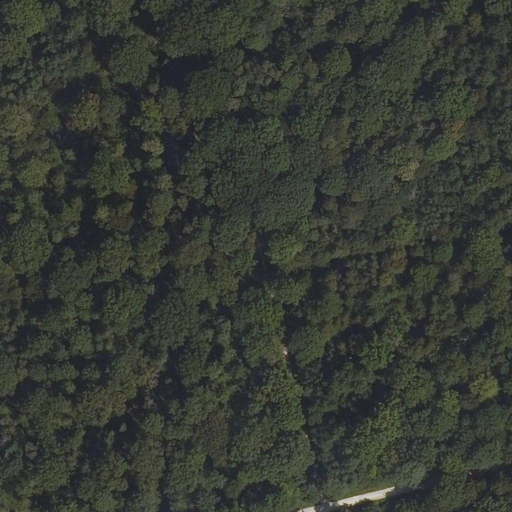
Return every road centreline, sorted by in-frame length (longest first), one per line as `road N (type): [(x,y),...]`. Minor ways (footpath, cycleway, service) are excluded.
road 1 (track): [(194,0),(322,507)]
road 2 (track): [(322,507),(511,462)]
